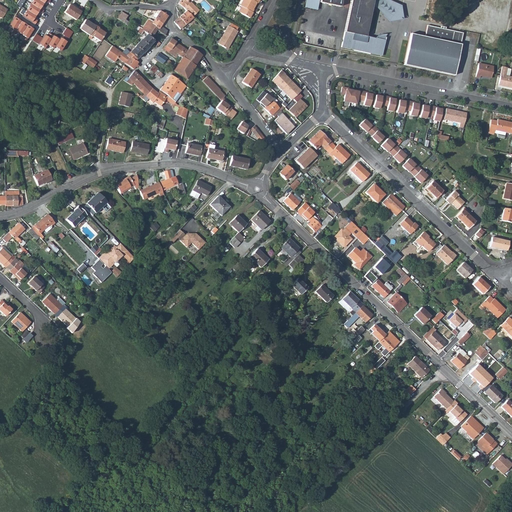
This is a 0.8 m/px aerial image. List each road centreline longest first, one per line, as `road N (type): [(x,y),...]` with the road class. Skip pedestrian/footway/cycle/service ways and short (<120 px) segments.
road 1 (residential): [(0,218),(99,173),(162,164),(200,168),(257,190)]
road 2 (residential): [(257,190),(443,370)]
road 3 (residential): [(323,113),(492,273)]
road 4 (residential): [(511,107),(322,69)]
road 5 (unclassified): [(443,370),(317,496)]
